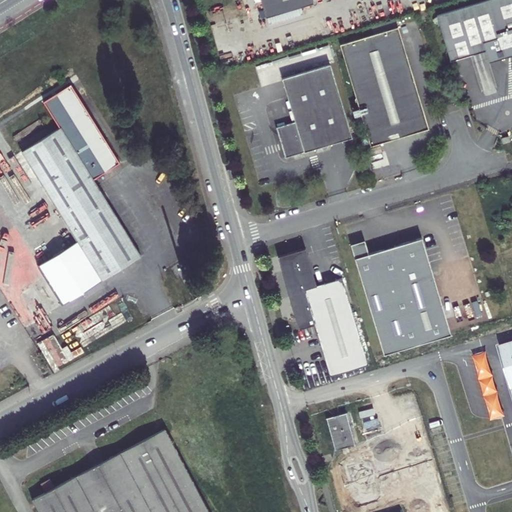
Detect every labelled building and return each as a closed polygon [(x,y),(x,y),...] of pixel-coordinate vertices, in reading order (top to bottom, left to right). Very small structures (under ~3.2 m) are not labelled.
[(314,6),(312,0),(262,0),(268,21),(314,6)] [(511,0),(498,0),(435,18),(448,64),(469,58),(467,51),(482,46),(484,53),(487,65),(511,57),(511,0)] [(234,17),(212,23),(221,53),(242,47),(234,17)] [(393,25),(335,44),(367,145),(425,127),(393,25)] [(467,51),(469,58),(484,53),(482,46),(467,51)] [(325,66),(277,81),(289,124),(271,130),(280,160),(348,139),(325,66)] [(53,121),(0,153),(0,297),(14,321),(131,249),(86,173),(110,159),(62,79),(37,94),(53,121)] [(499,135),(501,142),(509,140),(507,133),(499,135)] [(447,332),(418,238),(366,255),(351,259),(380,352),(447,332)] [(361,240),(346,245),(351,259),(366,255),(361,240)] [(297,288),(310,285),(299,247),(272,255),(294,329),(308,324),(297,288)] [(310,285),(297,288),(308,324),(322,376),(361,364),(335,277),(310,285)] [(511,340),(500,344),(511,386),(511,340)] [(341,411),(322,417),(331,450),(350,445),(341,411)] [(212,511),(168,426),(32,499),(38,511),(212,511)]
